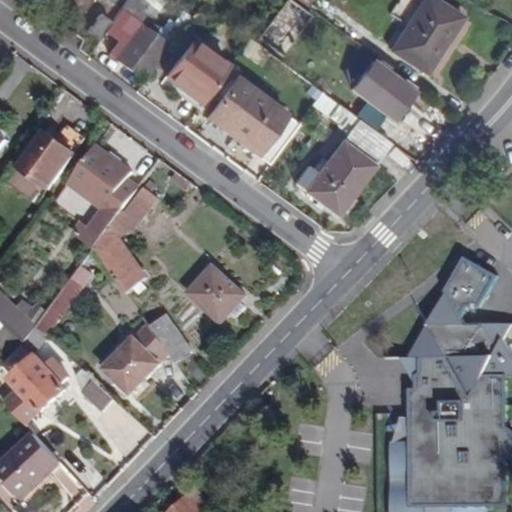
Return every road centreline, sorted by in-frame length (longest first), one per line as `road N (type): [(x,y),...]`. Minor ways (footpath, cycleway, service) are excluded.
road 1 (residential): [(347,273),(0,15)]
road 2 (unclassified): [(120,511),(294,329)]
road 3 (unclassified): [(347,273),(511,98)]
